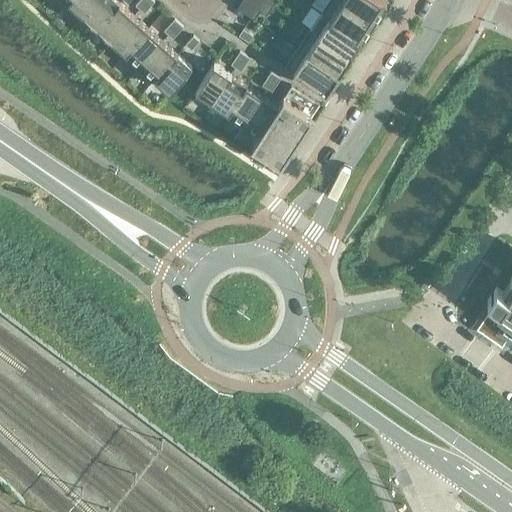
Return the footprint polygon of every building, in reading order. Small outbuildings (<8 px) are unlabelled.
[(95,0),(70,0),(66,5),(81,18),(84,14),(95,0)] [(98,27),(120,2),(118,0),(95,0),(84,14),(97,26),(98,27)] [(144,12),(149,6),(142,0),(139,0),(135,4),(144,12)] [(245,0),(267,14),(273,5),(266,0),(245,0)] [(374,20),(344,0),(328,0),(321,12),(362,39),(374,20)] [(385,0),(344,0),(374,20),(387,1),(385,0)] [(135,14),(120,2),(98,27),(97,26),(94,30),(109,43),(135,14)] [(321,12),(310,29),(351,56),(362,39),(321,12)] [(149,27),(135,14),(109,43),(124,56),(127,53),(127,52),(149,27)] [(183,26),(174,18),(169,24),(178,32),(183,26)] [(178,32),(169,24),(164,30),(173,38),(178,32)] [(127,52),(127,53),(140,64),(141,65),(163,40),(149,27),(127,52)] [(249,41),(253,35),(243,28),(238,35),(249,41)] [(310,29),(299,46),(339,73),(351,56),(310,29)] [(193,35),(185,44),(191,49),(199,40),(193,35)] [(178,53),(163,40),(141,65),(140,64),(137,68),(153,82),(156,78),(155,78),(178,53)] [(339,73),(299,46),(286,66),(326,92),(339,73)] [(240,50),(235,57),(245,64),(250,57),(240,50)] [(193,66),(178,53),(155,78),(156,78),(170,91),(193,66)] [(245,64),(235,57),(231,64),(241,70),(245,64)] [(193,94),(210,105),(231,73),(214,62),(193,94)] [(271,71),(266,77),(277,84),(281,77),(271,71)] [(231,73),(210,105),(227,116),(229,112),(228,111),(247,83),(231,73)] [(272,91),(277,84),(266,77),(262,84),(272,91)] [(229,112),(244,122),(263,94),(247,83),(228,111),(229,112)] [(291,84),(278,104),(260,132),(253,143),(281,161),(320,103),(291,84)] [(244,122),(260,132),(278,104),(263,94),(244,122)] [(511,276),(502,291),(496,287),(487,300),(499,309),(486,326),(500,336),(504,330),(511,335),(511,276)]
